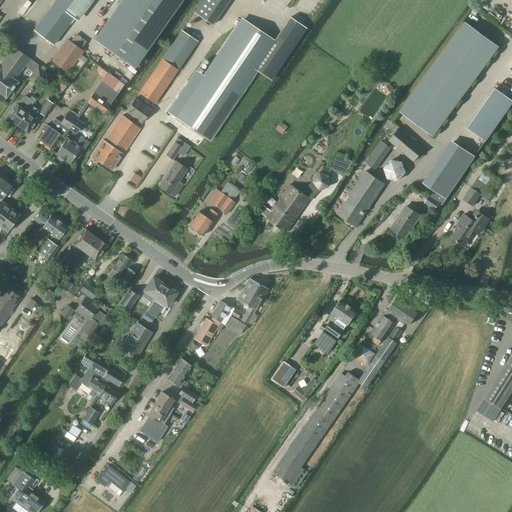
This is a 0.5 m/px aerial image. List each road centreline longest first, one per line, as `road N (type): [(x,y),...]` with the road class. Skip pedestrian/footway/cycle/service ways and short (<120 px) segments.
road 1 (tertiary): [(511,296),(303,263),(210,285),(183,275),(51,182)]
road 2 (unknown): [(331,267),(511,49)]
